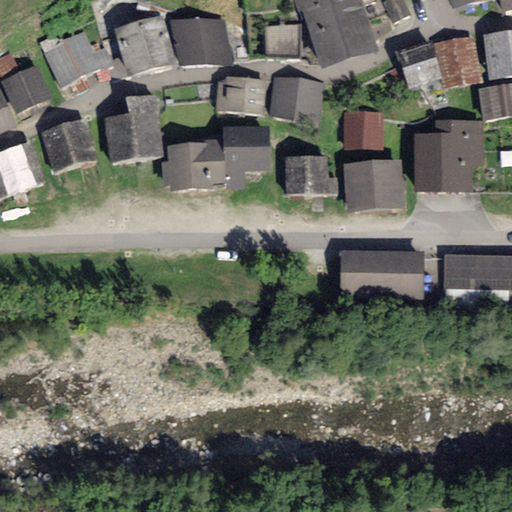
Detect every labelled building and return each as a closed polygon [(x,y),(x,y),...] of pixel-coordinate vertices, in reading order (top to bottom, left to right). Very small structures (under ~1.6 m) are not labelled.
[(348,59),(329,0),(293,0),(300,20),(305,18),(320,68),(348,59)] [(361,0),(329,0),(348,59),(378,50),(361,0)] [(402,0),(386,0),(383,1),(392,24),(409,17),(402,0)] [(448,0),(450,8),(485,0),(448,0)] [(511,0),(499,0),(502,13),(511,10),(511,0)] [(161,16),(114,31),(129,77),(176,63),(161,16)] [(225,20),(169,22),(182,66),(233,65),(225,20)] [(300,26),(264,27),(265,61),(301,60),(300,26)] [(59,35),(39,44),(61,89),(112,64),(105,50),(94,55),(82,32),(62,42),(59,35)] [(511,32),(484,36),(490,79),(511,76),(511,32)] [(440,80),(442,90),(481,83),(473,37),(434,44),(440,80)] [(434,44),(397,55),(410,90),(440,80),(434,44)] [(11,54),(0,58),(0,74),(3,81),(1,82),(16,114),(51,98),(36,65),(20,72),(11,54)] [(265,81),(226,78),(225,85),(218,84),(216,112),(261,116),(265,81)] [(322,84),(274,79),(269,117),(318,125),(322,84)] [(511,83),(478,89),(483,123),(511,118),(511,83)] [(0,91),(0,132),(15,126),(0,91)] [(156,95),(126,98),(128,114),(135,159),(162,156),(156,95)] [(383,113),(344,113),(344,151),(383,151),(383,113)] [(128,114),(103,120),(109,165),(135,159),(128,114)] [(84,121),(41,134),(54,175),(97,160),(84,121)] [(482,122),(436,122),(436,135),(414,135),(414,193),(472,193),(472,167),(482,167),(482,122)] [(269,127),(224,128),(223,142),(227,187),(226,190),(245,189),(244,170),(271,170),(269,127)] [(223,142),(166,147),(167,162),(162,163),(164,186),(169,186),(170,191),(227,187),(223,142)] [(29,145),(0,157),(0,201),(45,183),(29,145)] [(327,157),(284,158),(285,196),(341,195),(341,179),(328,179),(327,157)] [(402,159),(342,163),(346,215),(405,211),(402,159)] [(423,253),(341,253),(341,302),(423,302),(423,253)] [(511,256),(444,255),(443,289),(511,290),(511,256)]
